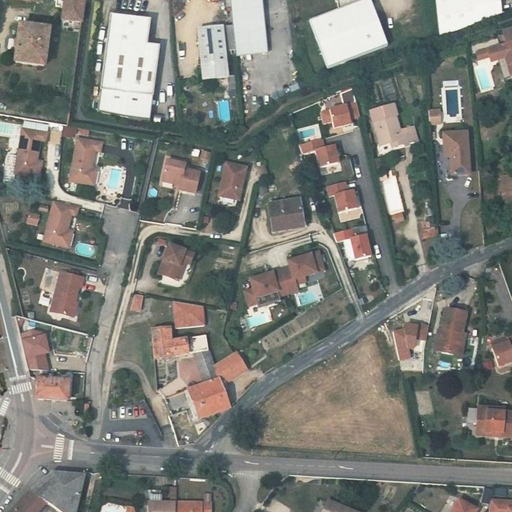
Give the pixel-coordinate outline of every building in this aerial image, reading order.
[(83,20),(86,0),(65,0),(64,18),(83,20)] [(229,0),(236,56),(268,53),(262,0),(229,0)] [(309,21),(327,69),(386,46),(368,0),(335,0),(336,3),(337,2),(338,11),(309,21)] [(435,0),(440,38),(478,23),(475,1),(480,0),(435,0)] [(500,0),(480,0),(475,1),(478,23),(502,14),(500,0)] [(112,16),(98,110),(150,117),(158,61),(146,59),(148,47),(151,22),(112,16)] [(51,28),(21,23),(16,60),(46,64),(51,28)] [(511,26),(502,29),(506,43),(511,41),(511,26)] [(198,30),(203,80),(228,77),(223,27),(198,30)] [(511,70),(511,41),(506,43),(490,48),(494,59),(508,56),(511,70)] [(148,47),(146,59),(158,61),(160,48),(148,47)] [(347,105),(330,109),(335,127),(352,123),(351,119),(361,117),(357,101),(347,103),(347,105)] [(395,105),(371,111),(380,145),(392,140),(394,146),(419,138),(415,125),(399,128),(396,116),(397,114),(395,105)] [(442,110),(431,111),(432,124),(443,123),(442,110)] [(46,132),(20,128),(13,171),(34,174),(39,141),(44,141),(46,132)] [(468,134),(445,135),(446,150),(454,150),(455,174),(470,173),(468,134)] [(102,143),(78,138),(70,178),(95,182),(97,181),(99,171),(97,168),(92,167),(96,149),(101,150),(102,143)] [(323,138),(301,144),(306,156),(316,153),(320,168),(339,164),(334,146),(326,148),(323,138)] [(4,181),(12,182),(13,157),(5,157),(4,181)] [(187,160),(167,157),(163,175),(182,179),(181,186),(196,190),(202,169),(186,166),(187,160)] [(246,164),(225,161),(219,192),(239,197),(246,164)] [(511,177),(503,179),(505,206),(511,205),(511,177)] [(347,180),(330,185),(332,193),(338,192),(343,209),(362,204),(358,187),(350,189),(347,180)] [(300,197),(270,201),(273,229),(285,227),(285,225),(304,222),(300,197)] [(80,204),(55,198),(45,237),(64,242),(68,227),(73,211),(77,212),(80,204)] [(40,209),(30,207),(28,217),(38,219),(40,209)] [(402,213),(394,215),(395,222),(404,220),(402,213)] [(355,226),(336,231),(339,241),(347,239),(352,237),(356,257),(357,258),(374,254),(368,232),(357,235),(355,226)] [(435,226),(425,227),(426,236),(436,234),(435,226)] [(73,228),(68,227),(64,242),(69,243),(73,228)] [(352,237),(347,239),(351,258),(356,257),(352,237)] [(193,253),(168,244),(159,272),(175,277),(181,259),(190,262),(193,253)] [(282,269),(289,292),(299,289),(297,283),(295,278),(305,275),(325,269),(319,251),(297,258),(298,261),(290,263),(291,266),(282,269)] [(61,267),(52,307),(72,311),(75,298),(79,282),(81,283),(84,272),(61,267)] [(287,293),(289,292),(282,269),(273,272),(274,275),(266,277),(266,274),(251,279),(254,288),(246,291),(250,305),(259,302),(257,297),(265,294),(279,290),(280,295),(287,293)] [(295,278),(297,283),(307,280),(305,275),(295,278)] [(265,294),(267,300),(280,295),(279,290),(265,294)] [(143,295),(136,294),(133,307),(141,309),(143,295)] [(175,300),(178,326),(206,324),(204,305),(175,300)] [(472,308),(451,304),(444,331),(440,331),(436,347),(457,351),(459,337),(464,337),(466,329),(472,308)] [(407,322),(405,329),(394,331),(400,358),(411,356),(409,347),(414,348),(416,337),(427,340),(430,326),(419,323),(418,326),(412,324),(407,322)] [(172,325),(152,326),(157,355),(198,350),(211,348),(205,334),(173,336),(172,325)] [(23,331),(32,369),(51,370),(46,350),(50,349),(46,331),(36,327),(23,331)] [(473,331),(466,329),(464,337),(459,337),(457,351),(467,353),(473,331)] [(511,356),(511,330),(511,331),(511,335),(497,341),(503,359),(511,356)] [(220,372),(217,361),(211,348),(198,350),(206,376),(220,372)] [(238,348),(217,361),(220,372),(220,374),(206,379),(211,399),(217,396),(221,408),(231,404),(223,383),(249,366),(238,348)] [(53,398),(71,399),(74,371),(60,370),(60,372),(57,372),(56,378),(54,378),(53,398)] [(54,378),(39,377),(38,398),(53,398),(54,378)] [(221,408),(217,396),(211,399),(206,379),(193,385),(202,414),(221,408)] [(481,404),(479,432),(499,432),(499,436),(511,436),(511,410),(503,410),(504,406),(481,404)] [(66,418),(53,407),(48,413),(60,424),(66,418)] [(499,440),(499,436),(499,432),(479,432),(479,439),(499,440)] [(32,484),(5,511),(34,511),(40,506),(46,511),(75,511),(89,467),(56,465),(32,484)] [(333,496),(324,511),(361,511),(363,510),(333,496)] [(471,511),(474,506),(455,497),(448,511),(471,511)] [(511,511),(511,499),(490,498),(487,511),(511,511)] [(177,511),(178,503),(153,500),(151,511),(177,511)] [(211,511),(212,507),(178,503),(177,511),(211,511)]
